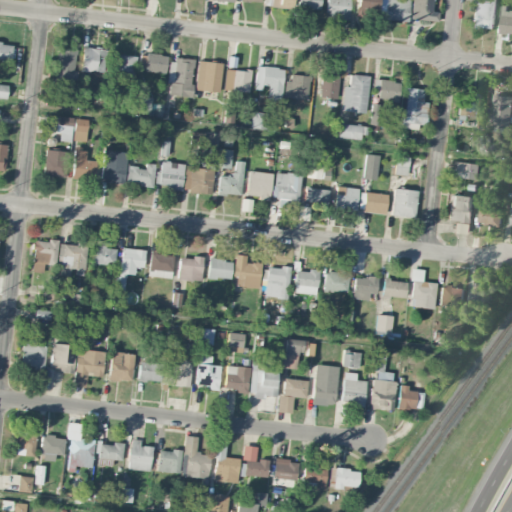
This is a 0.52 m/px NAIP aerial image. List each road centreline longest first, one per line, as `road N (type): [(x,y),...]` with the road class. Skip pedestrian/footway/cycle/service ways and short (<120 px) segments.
road 1 (residential): [(511,66),(0,8)]
road 2 (residential): [(499,261),(0,202)]
road 3 (residential): [(43,0),(0,399)]
road 4 (residential): [(370,441),(0,399)]
road 5 (residential): [(458,0),(429,252)]
